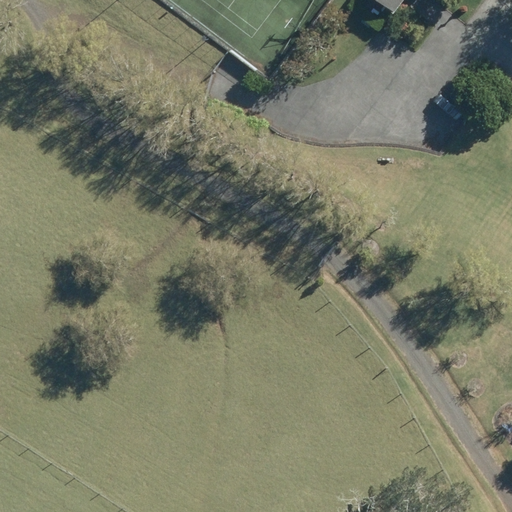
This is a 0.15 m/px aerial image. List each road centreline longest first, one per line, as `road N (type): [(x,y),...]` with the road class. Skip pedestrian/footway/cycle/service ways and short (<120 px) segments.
road 1 (track): [(0,64),(339,267),(511,479)]
road 2 (track): [(19,0),(133,60),(276,100),(361,103),(421,81),(473,47),(511,48)]
